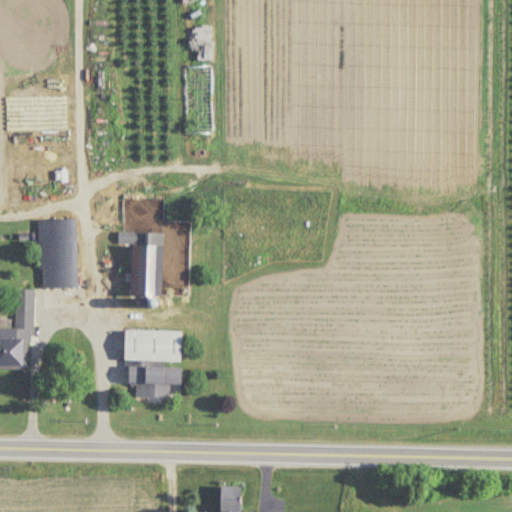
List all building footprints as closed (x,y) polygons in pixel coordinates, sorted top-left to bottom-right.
[(212,67),(187,67),(187,135),(212,135),(212,67)] [(115,137),(115,121),(96,120),(95,137),(115,137)] [(40,222),(42,290),(79,289),(78,221),(40,222)] [(164,235),(120,234),(120,245),(133,245),(132,298),(163,299),(164,235)] [(33,292),(17,292),(16,323),(0,322),(0,371),(32,372),(33,292)] [(126,363),(183,364),(183,333),(127,333),(126,363)] [(182,400),(183,370),(129,369),(128,386),(137,386),(137,399),(182,400)] [(222,511),(242,511),(242,487),(222,486),(222,511)]
